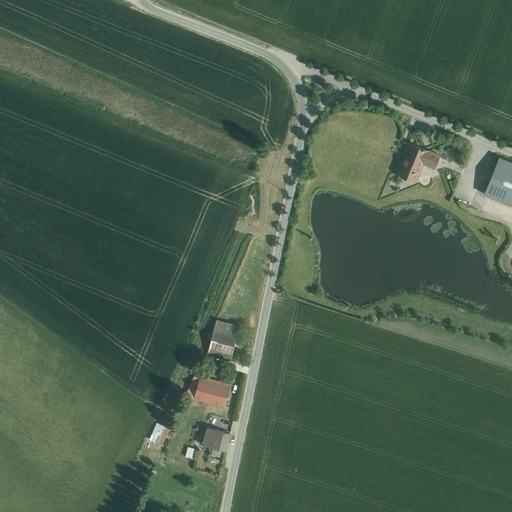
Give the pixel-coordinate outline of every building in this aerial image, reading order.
[(403,165),(399,175),(416,182),(424,164),(435,169),(440,155),(408,142),(404,153),(408,154),(404,166),(403,165)] [(511,161),(499,156),(484,194),(511,205),(511,161)] [(217,319),(207,356),(231,362),(240,325),(217,319)] [(193,376),(185,396),(225,406),(230,386),(193,376)] [(156,422),(149,439),(162,444),(166,435),(167,435),(170,428),(156,422)] [(207,427),(202,444),(213,447),(211,454),(220,456),(222,449),(226,450),(230,433),(207,427)] [(188,446),(185,457),(194,459),(197,449),(188,446)]
